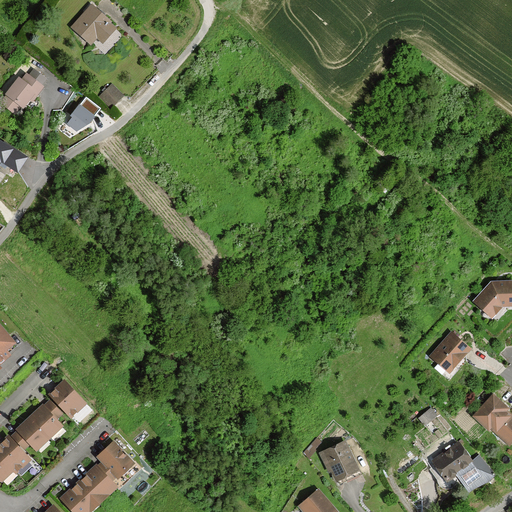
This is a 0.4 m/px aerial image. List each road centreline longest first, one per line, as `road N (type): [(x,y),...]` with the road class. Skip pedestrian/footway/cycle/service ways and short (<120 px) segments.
road 1 (track): [(511,259),(381,153),(231,9),(208,8)]
road 2 (residential): [(0,239),(50,171),(106,134),(169,73),(206,27),(204,0)]
road 3 (residential): [(19,506),(108,424)]
